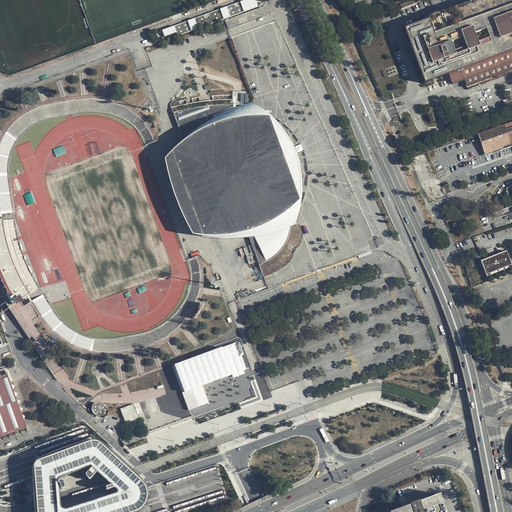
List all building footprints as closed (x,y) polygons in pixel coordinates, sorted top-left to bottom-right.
[(401,9),(416,2),(415,0),(409,0),(399,4),(401,9)] [(511,0),(474,0),(445,10),(427,17),(428,20),(404,29),(424,84),(459,71),(466,88),(511,70),(511,0)] [(242,14),(239,4),(224,9),(228,19),(242,14)] [(222,22),(218,12),(191,22),(195,32),(222,22)] [(189,34),(186,24),(171,29),(175,39),(189,34)] [(147,144),(155,142),(148,127),(138,117),(135,114),(128,109),(111,102),(103,101),(96,99),(85,100),(67,102),(65,102),(46,106),(41,107),(29,114),(24,116),(7,133),(5,136),(0,148),(0,199),(0,202),(4,202),(7,221),(0,221),(0,284),(18,309),(30,303),(39,317),(55,332),(68,342),(87,350),(91,351),(115,353),(119,352),(137,349),(139,349),(153,344),(158,343),(168,336),(174,333),(189,318),(198,304),(201,291),(202,286),(202,272),(198,258),(189,260),(193,274),(191,285),(187,302),(178,313),(166,324),(154,332),(136,337),(114,340),(93,339),(76,333),(58,320),(42,296),(33,277),(20,247),(14,220),(8,173),(8,158),(16,140),(29,127),(45,119),(65,114),(95,111),(109,112),(124,117),(132,123),(141,133),(147,144)] [(173,113),(183,142),(172,153),(172,154),(172,158),(174,162),(175,166),(177,168),(178,168),(198,221),(196,222),(197,226),(199,232),(201,235),(202,236),(203,237),(223,238),(234,238),(249,237),(259,265),(271,259),(277,254),(282,249),(286,243),(289,235),(290,229),(290,225),(274,230),(272,224),(277,220),(282,216),(285,212),(290,205),(292,201),(293,196),(294,192),(293,188),(292,185),(286,173),(282,165),(277,149),(274,135),(272,130),(270,128),(267,125),(263,122),(255,120),(250,118),(243,118),(233,118),(231,112),(238,109),(240,107),(246,105),(229,105),(211,106),(191,109),(173,113)] [(511,142),(511,122),(507,124),(475,135),(482,153),(511,142)] [(511,146),(511,142),(482,153),(483,157),(511,146)] [(504,251),(480,260),(486,276),(510,267),(504,251)] [(234,378),(245,373),(234,343),(173,366),(189,410),(209,403),(203,386),(233,375),(234,378)] [(511,365),(505,369),(506,370),(503,371),(505,375),(508,374),(511,372),(511,365)] [(0,444),(29,434),(6,370),(4,371),(0,372),(0,444)] [(101,404),(98,405),(96,402),(93,404),(92,406),(92,409),(93,412),(94,414),(97,416),(99,416),(101,415),(102,414),(105,418),(107,415),(108,413),(108,410),(107,406),(104,404),(101,404)] [(134,403),(121,408),(127,424),(140,419),(134,403)] [(101,444),(97,442),(95,442),(92,442),(89,442),(39,461),(37,462),(35,463),(34,465),(34,468),(37,511),(135,511),(137,511),(139,510),(141,509),(143,506),(144,504),(146,502),(147,498),(147,495),(146,491),(145,488),(144,485),(143,484),(142,483),(141,481),(101,444)] [(396,511),(441,511),(435,493),(417,500),(418,502),(420,508),(415,510),(412,504),(412,502),(395,508),(396,511)]
